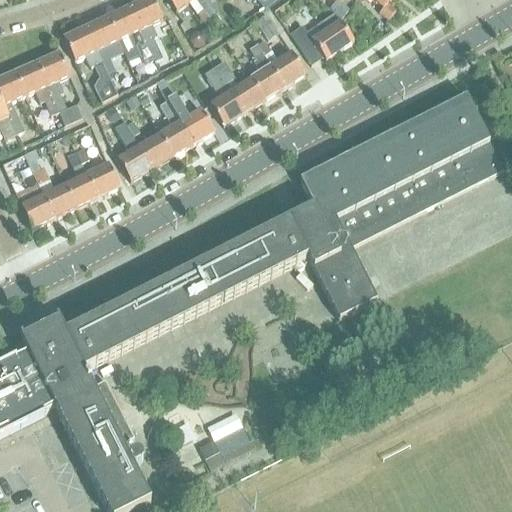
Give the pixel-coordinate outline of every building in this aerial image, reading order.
[(209,21),(193,0),(163,0),(176,16),(188,7),(203,26),(209,21)] [(193,0),(209,21),(217,16),(204,0),(193,0)] [(367,0),(381,11),(378,15),(387,22),(394,13),(386,7),(391,0),(367,0)] [(150,2),(128,12),(150,58),(154,65),(162,61),(152,42),(156,40),(150,29),(161,24),(150,2)] [(308,26),(318,17),(305,2),(295,11),(308,26)] [(128,12),(107,22),(123,56),(135,50),(142,63),(150,58),(128,12)] [(278,37),(266,18),(256,25),(268,44),(278,37)] [(315,30),(306,37),(301,30),(289,38),(307,65),(319,57),(325,65),(353,46),(333,18),(315,30)] [(107,22),(85,32),(95,55),(107,79),(114,75),(108,64),(123,56),(107,22)] [(95,55),(85,32),(62,43),(73,66),(84,61),(90,72),(93,70),(99,82),(93,90),(101,107),(116,100),(107,79),(95,55)] [(265,43),(256,49),(285,93),(306,79),(292,57),(279,65),(265,43)] [(262,77),(250,85),(264,106),(285,93),(256,49),(250,52),(258,64),(255,65),(262,77)] [(59,58),(36,68),(47,92),(58,117),(64,132),(83,123),(78,111),(68,115),(62,99),(65,98),(60,86),(70,82),(59,58)] [(225,67),(214,74),(244,119),(264,106),(250,85),(240,91),(225,67)] [(36,68),(14,77),(25,101),(35,97),(40,108),(44,106),(51,120),(58,117),(47,92),(36,68)] [(244,119),(214,74),(205,80),(220,104),(210,110),(223,132),(244,119)] [(14,77),(0,83),(0,104),(15,140),(23,136),(10,108),(25,101),(14,77)] [(168,105),(175,101),(164,83),(157,87),(168,105)] [(131,114),(140,109),(135,100),(125,105),(131,114)] [(168,105),(166,106),(193,150),(214,138),(201,114),(188,122),(175,101),(168,105)] [(87,378),(280,281),(309,266),(340,327),(378,308),(353,254),(505,177),(468,103),(301,187),(315,214),(302,220),(299,214),(287,220),(290,225),(65,339),(58,325),(55,326),(56,329),(49,332),(46,327),(29,336),(32,341),(24,345),(22,343),(20,344),(27,357),(0,370),(0,440),(55,412),(69,441),(105,511),(139,511),(150,507),(134,472),(140,468),(142,467),(143,466),(143,465),(144,463),(144,462),(144,461),(143,460),(143,459),(142,457),(140,456),(139,455),(138,455),(136,455),(135,455),(128,459),(122,449),(135,442),(106,384),(93,391),(87,378)] [(15,140),(0,104),(0,136),(4,145),(15,140)] [(171,132),(158,139),(172,162),(193,150),(166,106),(158,111),(171,132)] [(120,123),(113,111),(106,115),(113,127),(120,123)] [(133,126),(125,130),(132,140),(139,136),(133,126)] [(132,140),(125,130),(117,135),(130,156),(117,164),(130,187),(152,174),(138,151),(132,141),(132,140)] [(158,139),(138,151),(152,174),(172,162),(158,139)] [(83,153),(76,156),(81,168),(88,165),(83,153)] [(64,189),(75,213),(97,203),(86,179),(81,168),(76,156),(67,160),(78,183),(64,189)] [(43,199),(32,177),(24,159),(2,170),(7,181),(20,176),(22,182),(24,182),(29,191),(15,198),(32,233),(53,223),(42,200),(43,199)] [(86,179),(97,203),(119,192),(108,168),(86,179)] [(42,200),(53,223),(75,213),(64,189),(54,194),(49,183),(46,185),(40,173),(32,177),(43,199),(42,200)] [(228,460),(255,444),(238,412),(210,427),(228,460)] [(199,453),(210,472),(224,465),(214,445),(199,453)]
